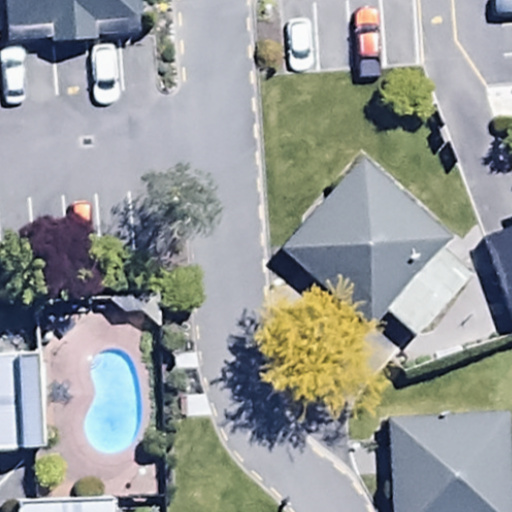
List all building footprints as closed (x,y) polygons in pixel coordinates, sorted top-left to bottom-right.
[(511,0),(1,0),(5,51),(142,41),(138,0),(511,0)] [(362,168),(276,259),(359,337),(377,317),(410,348),(468,286),(439,259),(449,249),(362,168)] [(511,339),(511,218),(506,221),(511,239),(511,241),(480,252),(510,340),(511,339)] [(36,352),(0,353),(0,444),(40,443),(36,352)] [(502,511),(499,421),(381,426),(384,511),(502,511)] [(113,511),(113,495),(19,498),(19,511),(113,511)]
